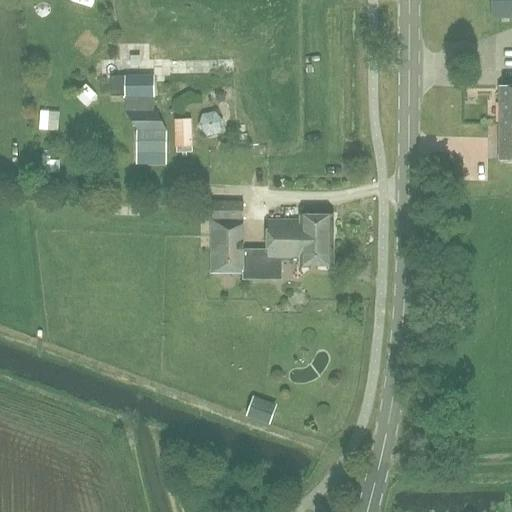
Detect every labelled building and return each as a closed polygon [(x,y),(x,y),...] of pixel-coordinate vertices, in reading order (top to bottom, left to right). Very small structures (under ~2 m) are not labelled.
[(511,0),(491,0),(492,18),(511,17),(511,0)] [(125,76),(110,76),(110,97),(125,97),(125,114),(154,113),(153,75),(125,75),(125,76)] [(511,160),(511,87),(499,87),(499,161),(511,160)] [(220,122),(206,126),(210,141),(224,137),(220,122)] [(137,131),(136,153),(166,153),(166,131),(137,131)] [(243,251),(243,202),(211,202),(211,273),(243,273),(243,251)] [(333,266),(333,216),(300,216),(300,220),(267,220),(267,250),(243,251),(243,273),(243,282),(281,283),(281,261),(300,261),(300,266),(333,266)] [(253,399),(247,417),(268,425),(275,407),(253,399)]
